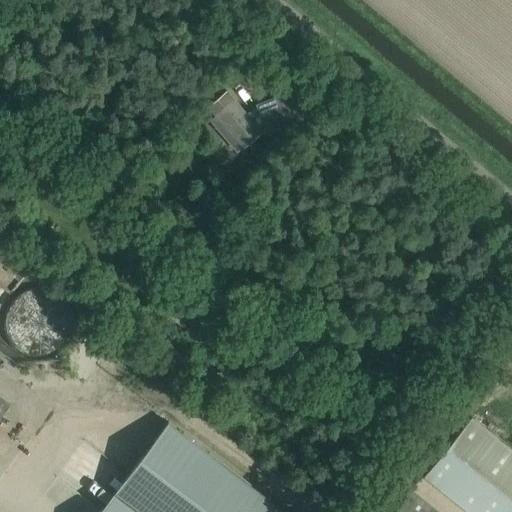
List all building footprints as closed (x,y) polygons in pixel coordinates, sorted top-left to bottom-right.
[(303,89),(260,105),(258,105),(259,108),(246,113),(233,98),(208,119),(237,153),(242,148),(243,149),(263,132),(261,130),(265,128),(266,133),(294,121),(313,113),(303,89)] [(0,418),(10,407),(0,398),(0,418)] [(511,511),(511,452),(471,418),(424,475),(469,511),(511,511)] [(286,511),(168,422),(98,511),(286,511)] [(394,511),(438,511),(432,507),(411,490),(394,511)]
